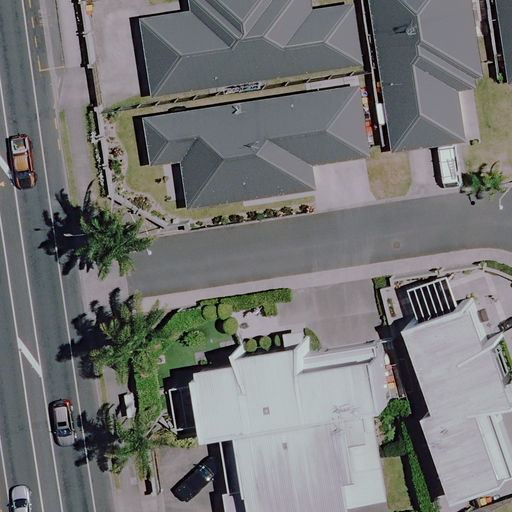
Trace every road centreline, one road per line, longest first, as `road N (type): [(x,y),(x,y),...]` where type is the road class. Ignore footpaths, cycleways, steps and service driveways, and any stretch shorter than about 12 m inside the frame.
road 1 (residential): [(19,289),(469,221),(511,223)]
road 2 (secondary): [(19,289),(52,511)]
road 3 (secondary): [(0,148),(19,289)]
